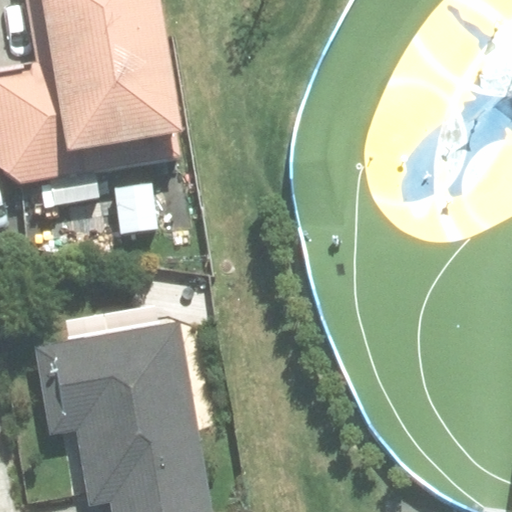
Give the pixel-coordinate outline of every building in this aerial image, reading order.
[(34,0),(46,66),(0,73),(0,178),(15,189),(176,162),(147,0),(34,0)] [(118,174),(73,180),(77,205),(122,199),(118,174)] [(182,182),(146,187),(152,232),(188,228),(182,182)] [(205,511),(175,329),(32,353),(46,440),(72,436),(84,511),(108,508),(108,511),(205,511)] [(511,511),(511,416),(497,511),(511,511)]
